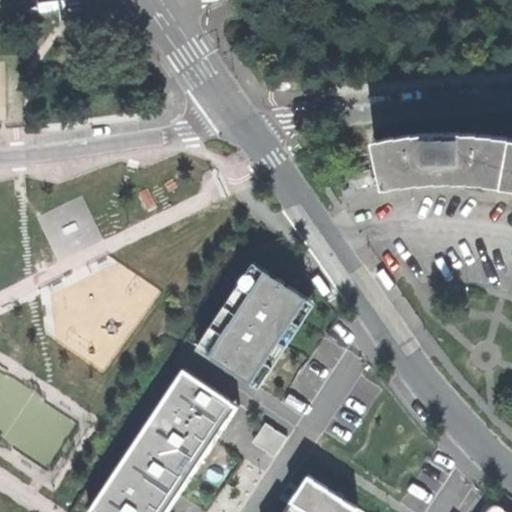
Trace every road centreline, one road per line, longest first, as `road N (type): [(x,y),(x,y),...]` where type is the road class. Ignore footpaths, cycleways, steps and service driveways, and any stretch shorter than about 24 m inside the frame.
road 1 (residential): [(248,127),(435,395),(511,471)]
road 2 (residential): [(248,127),(511,103)]
road 3 (residential): [(0,158),(248,127)]
road 4 (residential): [(248,127),(155,0)]
